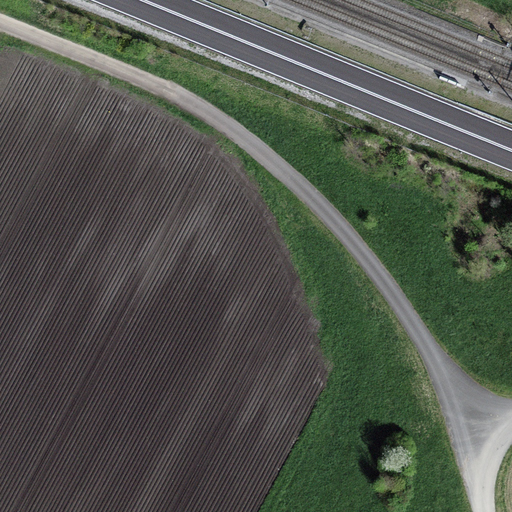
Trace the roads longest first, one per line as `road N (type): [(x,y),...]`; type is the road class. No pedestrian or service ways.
road 1 (track): [(511,425),(496,448),(364,256),(321,208),(224,124),(169,90)]
road 2 (trunk): [(511,150),(141,0)]
road 3 (track): [(0,22),(169,90)]
